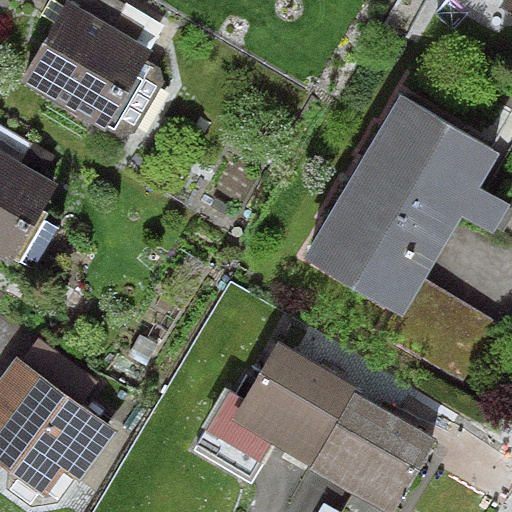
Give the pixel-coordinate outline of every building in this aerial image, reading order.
[(148,42),(72,0),(56,0),(13,77),(102,126),(108,115),(118,121),(144,76),(133,69),(148,42)] [(511,0),(501,0),(498,7),(511,14),(511,0)] [(494,140),(394,80),(295,243),(397,305),(379,334),(462,384),(500,321),(417,271),(457,206),(486,223),(504,194),(472,175),(494,140)] [(55,177),(0,143),(0,253),(5,257),(55,177)] [(349,372),(276,328),(239,388),(222,378),(197,420),(255,455),(268,434),(301,454),(345,380),(349,372)] [(114,422),(14,347),(0,364),(0,458),(41,489),(62,461),(76,472),(114,422)] [(383,511),(431,430),(345,380),(301,454),(356,486),(341,511),(383,511)]
